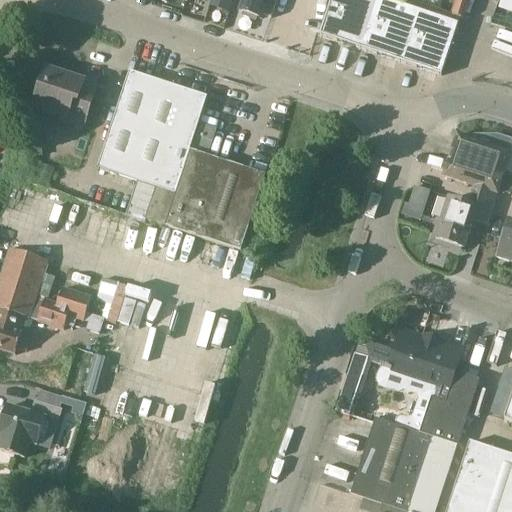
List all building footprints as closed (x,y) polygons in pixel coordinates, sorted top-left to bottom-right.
[(212,0),(210,8),(229,14),(233,0),(212,0)] [(243,0),(239,12),(244,14),(243,17),(256,22),(257,19),(262,20),(263,16),(271,19),(278,0),(243,0)] [(332,0),(320,36),(361,50),(378,0),(332,0)] [(378,0),(361,50),(401,63),(420,7),(400,0),(378,0)] [(471,0),(460,0),(455,17),(464,21),(471,0)] [(420,7),(401,63),(442,77),(461,20),(420,7)] [(97,88),(84,84),(51,73),(44,93),(40,92),(34,109),(67,119),(65,123),(83,129),(97,88)] [(127,215),(165,227),(190,152),(208,99),(130,73),(98,170),(138,183),(127,215)] [(475,187),(472,197),(479,200),(482,190),(498,195),(511,152),(511,141),(498,137),(458,137),(444,178),(475,187)] [(190,152),(165,227),(241,253),(267,177),(190,152)] [(39,170),(34,185),(47,190),(53,175),(39,170)] [(417,189),(415,188),(415,189),(413,195),(428,200),(430,194),(431,193),(417,189)] [(479,200),(472,197),(470,205),(450,200),(442,225),(438,223),(432,243),(450,249),(451,245),(465,250),(474,221),(488,226),(498,195),(482,190),(479,200)] [(511,221),(509,220),(497,258),(511,262),(511,221)] [(0,351),(16,356),(18,351),(27,353),(31,338),(18,334),(23,318),(64,331),(66,325),(74,328),(76,321),(83,323),(91,298),(63,289),(57,305),(37,299),(48,263),(10,251),(0,282),(0,351)] [(456,376),(457,374),(463,355),(444,349),(443,354),(438,352),(438,350),(422,344),(421,347),(402,340),(391,374),(435,389),(436,390),(442,371),(456,376)] [(432,399),(447,404),(456,376),(442,371),(436,390),(435,389),(432,399)] [(432,399),(421,434),(433,438),(458,447),(480,381),(457,374),(456,376),(447,404),(432,399)] [(85,405),(71,401),(67,413),(81,418),(85,405)] [(36,403),(32,415),(8,408),(0,432),(0,434),(3,435),(0,445),(0,451),(25,459),(30,444),(50,450),(58,425),(62,411),(60,411),(36,403)] [(433,438),(421,434),(376,419),(351,496),(400,511),(435,511),(438,504),(414,496),(433,438)] [(511,511),(511,456),(470,443),(447,511),(511,511)]
